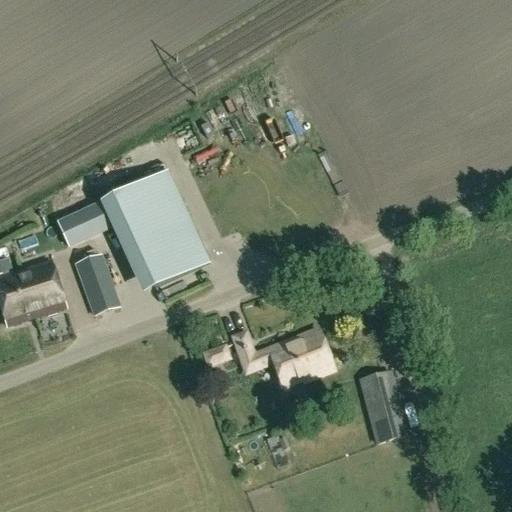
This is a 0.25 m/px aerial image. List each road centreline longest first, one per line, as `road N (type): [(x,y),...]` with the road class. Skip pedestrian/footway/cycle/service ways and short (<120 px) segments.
road 1 (unclassified): [(0,382),(511,194)]
road 2 (track): [(449,511),(380,238)]
